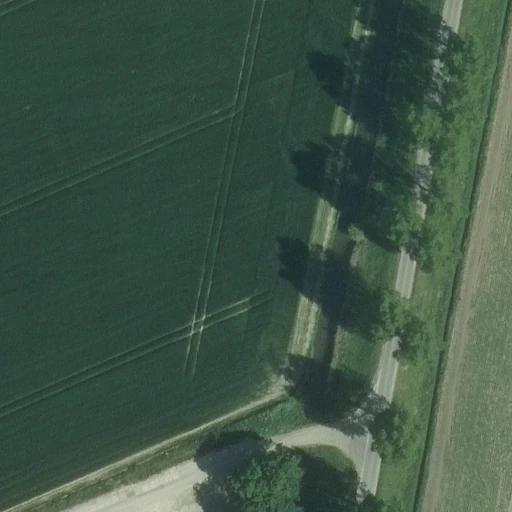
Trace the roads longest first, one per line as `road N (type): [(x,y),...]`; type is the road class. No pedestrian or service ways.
road 1 (unclassified): [(363,511),(452,0)]
road 2 (track): [(376,434),(309,436),(110,511)]
